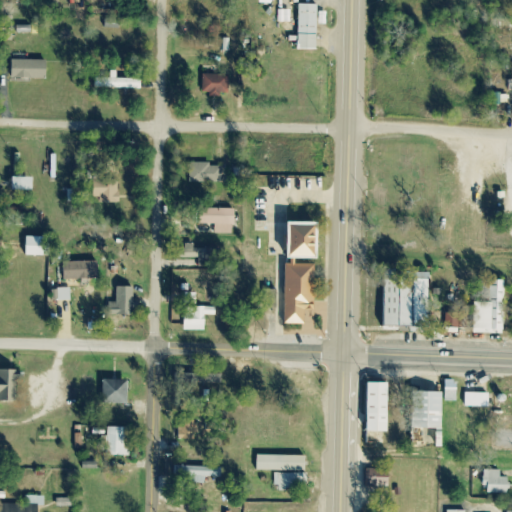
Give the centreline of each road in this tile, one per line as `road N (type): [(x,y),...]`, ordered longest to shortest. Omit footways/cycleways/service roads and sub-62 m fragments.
road 1 (residential): [(0,126),(511,134)]
road 2 (primary): [(343,356),(353,0)]
road 3 (residential): [(157,348),(164,0)]
road 4 (tertiary): [(343,356),(157,348)]
road 5 (secondary): [(511,360),(343,356)]
road 6 (tertiary): [(154,511),(157,348)]
road 7 (residential): [(157,348),(0,342)]
road 8 (primary): [(343,356),(340,511)]
